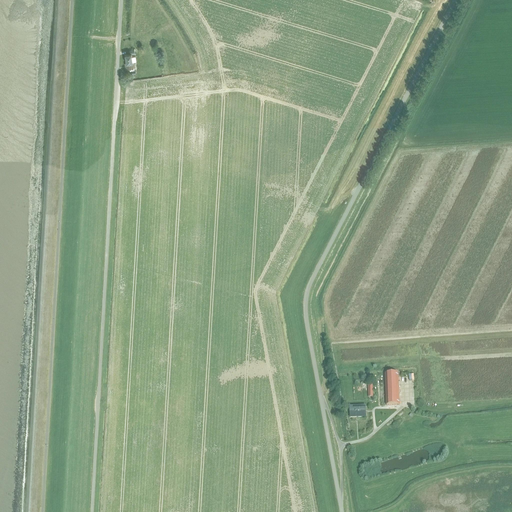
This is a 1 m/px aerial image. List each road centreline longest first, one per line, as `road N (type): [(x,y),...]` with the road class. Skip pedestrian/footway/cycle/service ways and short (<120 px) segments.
road 1 (unclassified): [(342,511),(306,297),(453,0)]
road 2 (tertiary): [(92,511),(121,0)]
